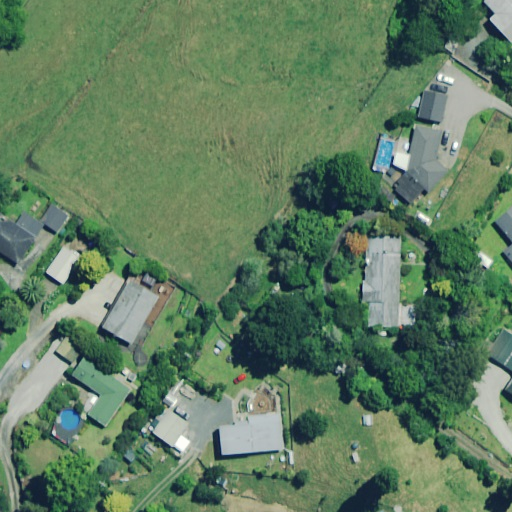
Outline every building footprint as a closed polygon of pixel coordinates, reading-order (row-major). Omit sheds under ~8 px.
[(511,41),(511,0),(484,0),(482,2),(493,14),(488,19),(510,44),(511,41)] [(446,95),(422,90),(416,117),(440,122),(446,95)] [(439,130),(416,124),(403,174),(390,189),(408,204),(421,188),(426,192),(444,171),(435,163),(436,162),(432,159),(439,130)] [(71,217),(54,204),(41,222),(58,234),(71,217)] [(511,206),(493,222),(511,244),(501,252),(511,265),(511,206)] [(45,228),(23,214),(14,227),(0,217),(0,252),(20,265),(45,228)] [(396,305),(400,238),(365,237),(362,302),(361,326),(414,328),(415,306),(396,305)] [(81,260),(64,247),(45,273),(63,285),(81,260)] [(156,298),(128,282),(102,328),(129,344),(156,298)] [(511,336),(502,331),(486,357),(511,372),(511,376),(503,391),(511,396),(511,336)] [(83,349),(66,337),(56,351),(72,363),(83,349)] [(128,390),(82,360),(71,377),(99,395),(86,415),(104,427),(128,390)] [(186,425),(167,411),(151,432),(170,446),(186,425)] [(281,449),(277,414),(239,418),(240,426),(218,428),(221,455),(281,449)]
